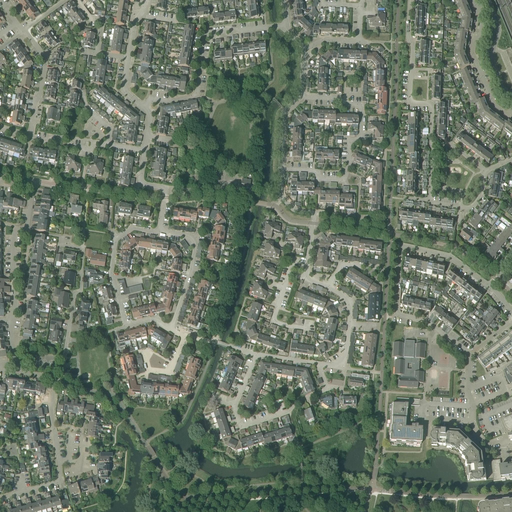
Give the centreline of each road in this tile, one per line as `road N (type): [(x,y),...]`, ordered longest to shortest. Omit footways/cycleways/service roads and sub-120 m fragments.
road 1 (residential): [(490,286),(449,256),(402,246),(396,314),(425,321),(469,355)]
road 2 (residential): [(281,169),(342,179),(349,140),(361,140),(360,104),(301,96)]
road 3 (residential): [(144,108),(149,99),(193,96),(207,33),(286,25)]
road 4 (residential): [(55,381),(80,291),(82,248),(24,228)]
road 5 (residential): [(430,143),(431,106),(409,101),(412,0)]
road 6 (residential): [(29,138),(45,59),(0,1)]
road 7 (residential): [(511,113),(494,105),(472,52),(482,23),(472,0)]
road 8 (residential): [(170,329),(194,243),(159,230)]
road 9 (residential): [(304,277),(313,218),(283,198),(281,169)]
